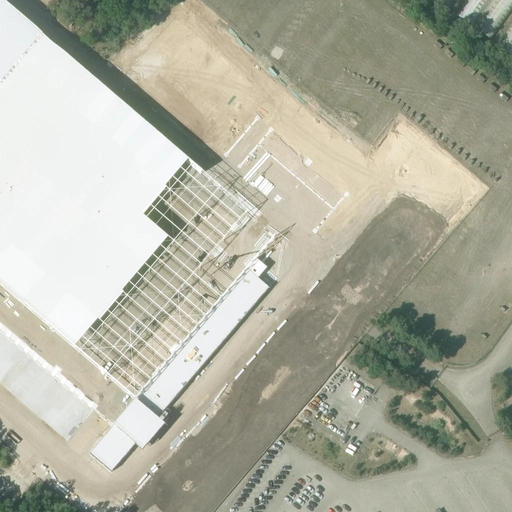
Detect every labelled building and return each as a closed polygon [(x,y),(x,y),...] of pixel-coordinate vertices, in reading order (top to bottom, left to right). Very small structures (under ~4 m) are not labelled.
[(456,0),(432,0),(449,12),(456,0)] [(511,0),(466,0),(456,16),(491,41),(511,10),(511,0)] [(0,2),(0,332),(112,429),(89,455),(111,474),(278,279),(256,260),(276,238),(0,2)] [(511,24),(497,46),(511,56),(511,24)] [(350,188),(258,113),(220,160),(312,234),(350,188)]
